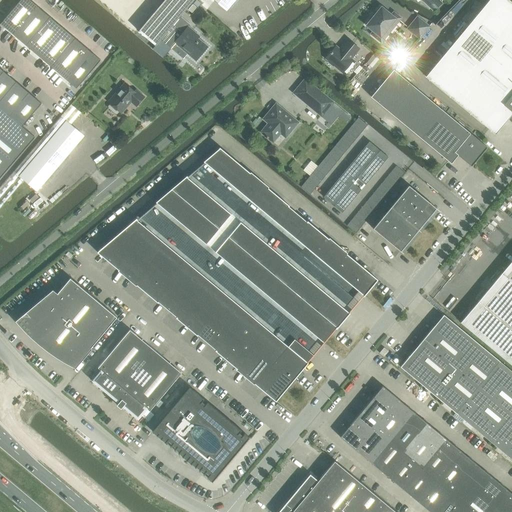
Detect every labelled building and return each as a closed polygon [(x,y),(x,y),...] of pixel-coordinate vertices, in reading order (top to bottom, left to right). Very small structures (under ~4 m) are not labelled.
[(29,0),(20,0),(0,24),(13,35),(37,6),(29,0)] [(103,0),(133,25),(154,0),(103,0)] [(164,0),(138,31),(155,45),(160,40),(174,23),(193,0),(164,0)] [(214,0),(228,11),(237,0),(214,0)] [(495,134),(511,113),(511,2),(509,0),(489,0),(426,76),(495,134)] [(439,0),(435,0),(428,7),(434,12),(442,3),(439,0)] [(37,6),(13,35),(26,45),(50,17),(37,6)] [(381,7),(367,25),(374,31),(371,34),(381,42),(400,18),(394,12),(391,15),(381,7)] [(50,17),(26,45),(38,56),(62,28),(50,17)] [(417,17),(408,28),(419,38),(429,26),(417,17)] [(62,28),(38,56),(51,67),(75,38),(62,28)] [(178,29),(165,44),(171,49),(183,59),(188,53),(196,60),(207,47),(193,35),(195,33),(188,28),(183,34),(178,29)] [(75,38),(51,67),(64,77),(87,49),(75,38)] [(336,46),(325,58),(328,61),(327,62),(333,67),(334,65),(342,72),(353,60),(351,58),(359,49),(348,39),(340,49),(336,46)] [(154,47),(153,49),(163,58),(165,56),(171,49),(165,44),(161,40),(160,40),(155,45),(154,47)] [(397,47),(388,58),(395,64),(404,54),(397,47)] [(87,49),(64,77),(76,88),(100,60),(87,49)] [(374,70),(381,61),(373,54),(366,63),(374,70)] [(356,62),(350,69),(357,74),(362,68),(356,62)] [(487,147),(393,69),(371,97),(451,163),(458,155),(466,162),(475,161),(487,147)] [(3,71),(0,75),(0,101),(16,82),(3,71)] [(321,116),(333,102),(305,79),(294,93),(321,116)] [(16,82),(0,101),(0,107),(10,116),(29,93),(16,82)] [(108,106),(108,108),(115,114),(117,114),(120,111),(121,113),(131,101),(136,106),(144,97),(138,91),(136,94),(125,84),(109,102),(110,103),(108,106)] [(29,93),(10,116),(22,126),(42,104),(29,93)] [(0,187),(0,208),(24,180),(37,191),(84,135),(71,124),(82,112),(72,104),(0,187)] [(286,137),(298,122),(276,104),(263,119),(269,123),(261,132),(273,142),(280,133),(286,137)] [(0,107),(0,178),(35,137),(22,126),(10,116),(0,107)] [(310,194),(367,125),(358,117),(301,187),(310,194)] [(324,197),(342,212),(388,157),(369,141),(324,197)] [(384,275),(229,144),(212,158),(371,292),(384,275)] [(397,181),(405,173),(396,166),(347,225),(356,233),(398,182),(397,181)] [(194,174),(163,200),(329,341),(354,310),(194,174)] [(373,228),(401,251),(436,208),(409,185),(373,228)] [(313,355),(295,339),(289,346),(138,219),(100,250),(276,399),(313,355)] [(511,260),(478,301),(461,322),(511,364),(511,260)] [(43,343),(52,347),(53,347),(76,366),(81,360),(82,360),(92,349),(90,347),(116,317),(70,278),(57,293),(52,289),(16,320),(18,323),(19,323),(26,330),(34,337),(43,343)] [(511,371),(444,315),(401,367),(456,413),(511,459),(511,371)] [(101,369),(92,380),(118,402),(117,404),(121,408),(123,406),(138,419),(147,408),(150,410),(182,373),(130,329),(98,367),(101,369)] [(384,348),(379,353),(384,357),(388,351),(384,348)] [(183,384),(179,389),(183,392),(187,387),(183,384)] [(190,386),(152,431),(212,481),(250,436),(190,386)] [(430,511),(511,511),(511,493),(382,386),(340,437),(430,511)] [(341,511),(364,485),(334,461),(318,480),(310,473),(277,511),(341,511)] [(396,511),(364,485),(341,511),(396,511)]
